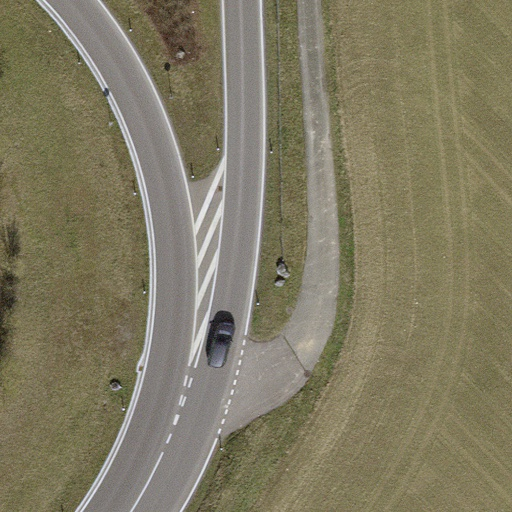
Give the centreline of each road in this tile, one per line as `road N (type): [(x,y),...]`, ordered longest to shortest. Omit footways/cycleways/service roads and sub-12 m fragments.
road 1 (unclassified): [(167,428),(269,387),(299,333),(318,243),(312,0)]
road 2 (primary): [(63,0),(81,14),(130,101),(163,215),(167,428)]
road 3 (primary): [(167,428),(210,349),(244,205),(241,0)]
